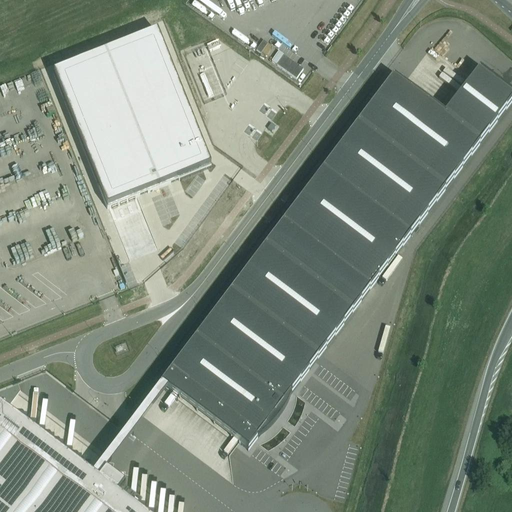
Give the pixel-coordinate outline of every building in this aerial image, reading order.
[(339,0),(332,0),(313,29),(334,43),(352,18),(342,11),(346,5),(339,0)] [(157,34),(53,75),(107,210),(211,169),(157,34)] [(218,42),(207,47),(209,52),(220,48),(218,42)] [(249,59),(259,62),(261,55),(251,52),(249,59)] [(279,53),(272,63),(296,80),(303,70),(279,53)] [(248,452),(511,101),(511,96),(479,72),(444,118),(393,79),(160,386),(248,452)] [(16,155),(2,159),(11,186),(24,182),(16,155)] [(22,255),(14,257),(16,264),(24,262),(22,255)] [(0,511),(138,511),(85,471),(0,407),(0,511)]
